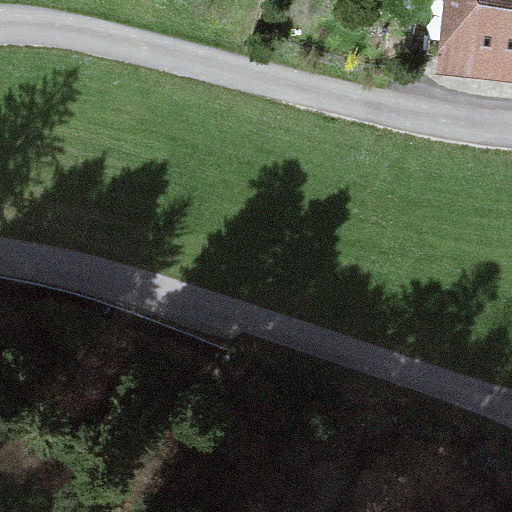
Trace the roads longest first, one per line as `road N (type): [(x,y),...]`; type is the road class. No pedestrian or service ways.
road 1 (unclassified): [(0,249),(120,274),(511,403)]
road 2 (unclassified): [(0,21),(71,29),(441,121),(511,130)]
